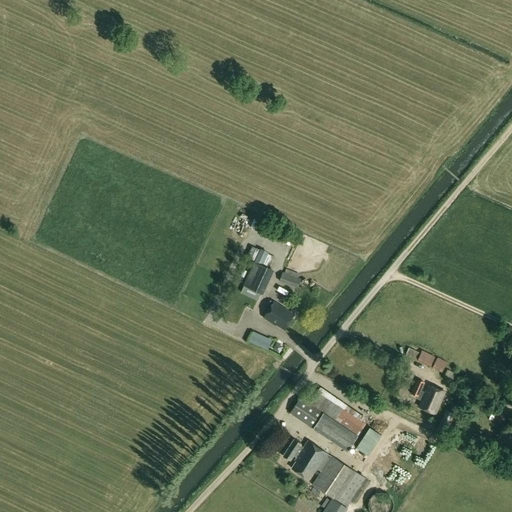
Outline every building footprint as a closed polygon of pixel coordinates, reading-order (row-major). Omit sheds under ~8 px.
[(244,257),(241,266),(245,269),(249,260),(244,257)] [(272,270),(254,262),(243,285),(261,293),(272,270)] [(301,279),(283,272),(279,281),(297,288),(301,279)] [(278,327),(279,326),(284,329),(294,314),(274,302),(264,317),(278,327)] [(265,337),(261,348),(267,350),(272,340),(265,337)] [(405,354),(417,360),(417,361),(429,367),(434,356),(422,350),(420,353),(408,347),(405,354)] [(432,367),(442,372),(447,362),(437,357),(432,367)] [(443,378),(452,383),(456,373),(447,369),(443,378)] [(424,382),(418,380),(412,393),(417,396),(416,398),(421,400),(419,406),(435,413),(445,392),(428,385),(425,392),(420,390),(424,382)] [(347,451),(358,435),(323,412),(322,413),(308,404),(307,406),(297,400),(289,413),(313,428),(347,451)] [(446,433),(455,414),(446,410),(437,429),(446,433)] [(370,427),(356,447),(368,455),(381,435),(370,427)] [(489,451),(510,461),(511,455),(511,448),(511,447),(511,432),(500,427),(489,451)] [(312,484),(332,498),(322,511),(342,511),(350,501),(353,503),(368,480),(327,453),(326,453),(308,440),(303,447),(300,445),(301,443),(293,439),(282,455),(290,461),(293,456),(296,458),(295,460),(296,461),(292,468),(308,479),(314,470),(315,471),(317,468),(321,471),(312,484)] [(374,466),(383,473),(390,465),(381,458),(374,466)] [(385,511),(392,506),(389,502),(375,511),(385,511)]
